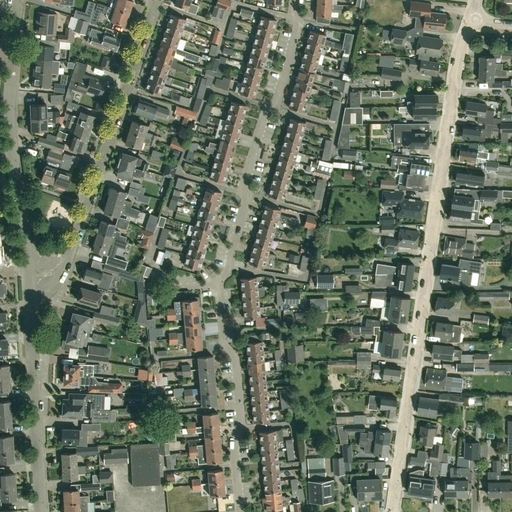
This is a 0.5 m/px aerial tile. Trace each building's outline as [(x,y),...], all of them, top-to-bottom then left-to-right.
[(43,0),(53,1),(53,3),(58,4),(57,7),(62,8),(63,5),(68,5),(68,0),(69,0),(74,0),(73,0),(43,0)] [(110,7),(115,9),(128,13),(132,1),(129,0),(117,0),(116,3),(111,2),(110,7)] [(190,3),(190,0),(173,0),(173,2),(174,3),(175,4),(174,5),(187,9),(186,11),(195,14),(198,6),(190,3)] [(216,0),(215,6),(227,10),(231,1),(229,0),(216,0)] [(432,5),(432,4),(410,2),(409,16),(424,17),(423,28),(443,30),(445,14),(429,12),(430,5),(432,5)] [(115,9),(110,7),(97,3),(95,10),(112,15),(110,21),(124,25),(128,13),(115,9)] [(342,5),(336,5),(331,4),(317,3),(316,16),(315,16),(315,22),(330,25),(330,12),(342,12),(342,9),(342,5)] [(227,11),(227,10),(215,6),(213,6),(210,15),(212,16),(218,18),(218,17),(224,20),(227,11)] [(251,18),(253,11),(240,8),(239,15),(251,18)] [(84,13),(82,19),(89,22),(91,13),(85,11),(84,13)] [(55,35),(57,15),(38,13),(36,33),(55,35)] [(168,24),(183,29),(194,33),(195,28),(184,24),(186,19),(171,14),(171,15),(169,15),(167,19),(169,21),(168,24)] [(259,26),(274,30),(276,20),(262,16),(259,26)] [(81,20),(77,18),(74,29),(73,31),(85,35),(89,22),(81,20)] [(179,38),(183,29),(168,24),(165,33),(179,38)] [(271,40),(274,30),(259,26),(256,35),(271,40)] [(60,41),(70,42),(71,28),(65,28),(64,35),(57,35),(57,41),(60,41)] [(105,33),(91,28),(89,35),(87,42),(109,49),(109,48),(116,50),(120,38),(113,36),(114,34),(105,31),(105,33)] [(211,42),(218,44),(221,32),(215,30),(214,30),(213,33),(211,42)] [(403,44),(405,32),(392,30),(390,42),(403,44)] [(308,40),(323,44),(333,47),(334,42),(324,39),(326,35),(311,31),(308,40)] [(176,48),(179,38),(165,33),(161,43),(176,48)] [(353,34),(345,33),(342,49),(344,50),(344,53),(349,54),(353,34)] [(268,49),(271,40),(256,35),(253,45),(268,49)] [(428,61),(429,54),(439,56),(442,40),(422,37),(419,37),(416,52),(419,53),(418,59),(428,61)] [(53,60),(53,51),(59,52),(60,41),(57,41),(45,40),(44,45),(35,45),(34,59),(53,60)] [(320,54),(323,44),(308,40),(305,50),(320,54)] [(176,48),(161,43),(158,52),(173,57),(174,53),(183,56),(183,57),(198,63),(200,56),(176,48)] [(265,59),(268,49),(253,45),(251,55),(265,59)] [(303,60),(317,64),(321,65),(324,55),(320,54),(305,50),(303,60)] [(177,59),(173,57),(158,52),(155,62),(170,67),(186,73),(188,67),(176,62),(177,59)] [(263,68),(265,59),(251,55),(248,64),(263,68)] [(223,67),(226,58),(220,56),(217,66),(223,67)] [(503,70),(503,64),(495,63),(495,57),(481,56),(481,69),(503,70)] [(51,74),(53,60),(34,59),(33,72),(51,74)] [(381,59),(380,67),(395,67),(395,59),(381,59)] [(315,73),(317,64),(303,60),(300,69),(315,73)] [(420,62),(410,60),(409,67),(419,68),(419,72),(436,75),(438,63),(421,60),(420,62)] [(76,61),(67,87),(71,88),(85,93),(86,91),(94,94),(94,93),(101,95),(105,83),(98,80),(99,79),(83,74),(87,64),(76,61)] [(166,76),(170,67),(155,62),(152,71),(166,76)] [(260,78),(263,68),(248,64),(245,74),(260,78)] [(215,72),(214,75),(216,75),(221,77),(223,67),(217,66),(215,72)] [(399,81),(401,71),(382,68),(381,78),(399,81)] [(322,75),(315,73),(300,69),(297,79),(312,83),(313,79),(321,81),(324,82),(326,76),(322,76),(322,75)] [(481,69),(480,81),(489,81),(494,81),(494,75),(506,76),(507,70),(503,70),(481,69)] [(163,85),(166,76),(152,71),(148,80),(163,85)] [(51,74),(33,72),(32,86),(50,87),(51,74)] [(257,88),(260,78),(245,74),(242,83),(257,88)] [(227,90),(230,79),(223,77),(222,80),(217,78),(214,86),(227,90)] [(198,88),(205,90),(208,80),(201,78),(198,88)] [(511,81),(503,81),(503,88),(511,88),(511,78),(511,79),(511,81)] [(311,88),(312,83),(297,79),(295,88),(309,92),(317,94),(318,90),(311,88)] [(160,95),(163,85),(148,80),(145,90),(160,95)] [(344,81),(340,80),(338,85),(337,91),(347,93),(349,82),(348,82),(344,81)] [(54,83),(54,92),(64,93),(65,84),(57,83),(54,83)] [(254,97),(257,88),(242,83),(239,93),(254,97)] [(202,98),(205,90),(198,88),(196,97),(202,99),(202,98)] [(306,102),(309,92),(295,88),(292,98),(306,102)] [(404,104),(404,98),(411,98),(411,90),(395,90),(396,105),(404,104)] [(51,104),(64,104),(64,101),(62,101),(62,95),(50,95),(51,104)] [(412,95),(412,101),(407,102),(407,106),(405,106),(405,107),(435,106),(435,107),(437,107),(436,95),(412,95)] [(303,112),(306,102),(292,98),(289,108),(303,112)] [(167,118),(170,110),(139,99),(135,113),(151,119),(154,113),(167,118)] [(331,110),(337,111),(339,101),(333,99),(331,110)] [(76,111),(78,105),(68,101),(66,107),(76,111)] [(229,111),(244,115),(247,106),(232,101),(229,111)] [(501,123),(502,119),(493,118),(495,110),(486,109),(487,105),(468,102),(466,114),(478,115),(477,122),(486,124),(500,126),(501,123)] [(31,118),(59,116),(59,111),(46,112),(46,104),(30,105),(31,118)] [(197,112),(176,105),(174,113),(184,116),(194,119),(197,112)] [(413,118),(435,118),(435,107),(435,106),(405,107),(399,107),(399,111),(405,111),(405,112),(412,112),(413,118)] [(73,122),(76,123),(90,128),(94,116),(80,111),(78,117),(68,114),(66,120),(73,122)] [(241,125),(244,115),(229,111),(226,120),(241,125)] [(60,122),(59,117),(59,116),(31,118),(31,131),(47,130),(47,122),(60,122)] [(287,128),(302,133),(305,123),(290,118),(287,128)] [(71,128),(73,122),(66,120),(64,126),(71,128)] [(238,134),(241,125),(226,120),(223,130),(238,134)] [(157,136),(145,132),(147,125),(132,121),(129,132),(153,139),(160,142),(162,138),(157,136)] [(464,126),(463,138),(485,141),(486,136),(491,136),(492,130),(500,131),(511,131),(511,122),(501,123),(500,126),(486,124),(485,129),(481,129),(481,128),(464,126)] [(90,128),(76,123),(72,135),(86,140),(90,128)] [(341,124),(340,132),(349,132),(349,124),(341,124)] [(418,124),(394,124),(394,136),(401,136),(402,145),(409,145),(409,149),(428,148),(428,140),(432,140),(432,131),(418,131),(418,124)] [(299,142),(302,133),(287,128),(284,138),(299,142)] [(235,144),(238,134),(223,130),(220,139),(235,144)] [(196,142),(198,133),(191,131),(188,139),(196,142)] [(62,132),(60,138),(67,140),(69,135),(69,134),(62,132)] [(141,142),(154,146),(156,141),(160,142),(153,139),(129,132),(125,144),(140,148),(141,142)] [(86,140),(72,135),(68,147),(82,152),(82,151),(84,152),(87,144),(85,143),(86,140)] [(54,143),(55,142),(39,137),(37,144),(53,149),(54,143)] [(297,152),(299,142),(284,138),(282,147),(297,152)] [(233,153),(235,144),(220,139),(219,144),(209,141),(208,146),(233,153)] [(182,151),(185,145),(171,140),(169,146),(182,151)] [(349,149),(349,141),(338,141),(336,148),(349,149)] [(61,151),(62,152),(64,145),(55,142),(54,143),(53,149),(61,152),(61,151)] [(488,152),(489,147),(487,146),(478,144),(478,150),(461,148),(459,160),(476,162),(484,163),(486,161),(486,158),(488,158),(488,159),(493,160),(494,159),(495,155),(493,153),(489,152),(488,152)] [(233,153),(208,146),(206,146),(205,150),(216,154),(215,158),(230,163),(233,153)] [(294,161),(297,152),(282,147),(279,157),(294,161)] [(355,160),(356,151),(343,149),(341,159),(355,160)] [(162,160),(164,154),(152,150),(150,156),(162,160)] [(53,183),(58,169),(63,155),(62,155),(63,152),(62,152),(61,151),(61,152),(60,154),(49,151),(46,159),(47,160),(46,165),(41,179),(41,181),(47,183),(47,181),(53,183)] [(148,163),(142,162),(143,160),(137,158),(137,157),(122,152),(119,162),(146,170),(148,163)] [(72,156),(63,153),(63,155),(58,169),(53,183),(59,185),(58,187),(64,189),(64,187),(65,187),(70,173),(66,172),(64,171),(66,165),(69,166),(72,156)] [(399,172),(426,176),(428,163),(412,161),(412,158),(399,156),(397,171),(399,172)] [(291,171),(294,161),(279,157),(276,167),(291,171)] [(227,172),(230,163),(215,158),(212,168),(227,172)] [(315,168),(330,172),(332,164),(319,160),(318,163),(312,161),(310,167),(314,168),(315,168)] [(485,170),(497,171),(499,162),(486,161),(485,170)] [(133,177),(143,179),(146,170),(119,162),(116,171),(118,171),(116,177),(131,182),(133,177)] [(173,179),(177,166),(167,162),(162,175),(173,179)] [(511,168),(511,167),(499,166),(497,174),(511,175),(511,168)] [(289,180),(291,171),(276,167),(273,176),(289,180)] [(224,182),(227,172),(212,168),(209,178),(224,182)] [(313,173),(329,177),(331,172),(330,172),(315,168),(313,173)] [(473,185),(483,186),(485,175),(475,173),(475,172),(458,170),(456,182),(473,185)] [(426,176),(399,172),(397,184),(398,184),(398,190),(417,190),(418,184),(424,185),(425,176),(426,176)] [(286,190),(289,180),(273,176),(271,186),(286,190)] [(394,188),(395,181),(381,180),(380,187),(394,188)] [(283,200),(286,190),(271,186),(268,196),(283,200)] [(130,207),(132,202),(123,199),(125,192),(111,187),(107,200),(130,207)] [(218,202),(219,199),(222,200),(224,194),(221,193),(221,192),(206,188),(203,197),(218,202)] [(137,197),(143,198),(144,195),(138,193),(139,192),(134,191),(129,189),(128,193),(137,197)] [(452,207),(472,210),(480,211),(481,201),(496,201),(497,191),(483,190),(470,189),(469,197),(454,195),(452,207)] [(383,191),(382,205),(398,205),(397,215),(420,218),(423,202),(402,199),(403,192),(383,191)] [(178,197),(178,196),(172,194),(171,199),(184,202),(185,200),(178,197)] [(215,212),(218,202),(203,197),(200,207),(215,212)] [(130,207),(107,200),(103,212),(118,216),(119,212),(125,213),(131,215),(137,217),(139,210),(133,208),(130,207)] [(278,219),(277,220),(289,223),(290,217),(279,214),(280,210),(265,205),(265,206),(264,205),(263,206),(261,210),(262,212),(263,212),(263,215),(278,219)] [(213,221),(215,212),(200,207),(198,217),(213,221)] [(479,218),(479,217),(472,216),(472,210),(452,207),(451,219),(483,224),(484,219),(479,218)] [(308,227),(314,229),(315,224),(317,217),(306,214),(303,226),(308,228),(308,227)] [(275,229),(277,220),(278,219),(263,215),(260,225),(275,229)] [(210,231),(213,221),(198,217),(195,226),(210,231)] [(101,220),(97,232),(111,237),(125,241),(126,238),(119,235),(120,232),(113,230),(115,224),(101,220)] [(388,224),(384,224),(380,225),(381,233),(394,233),(394,224),(388,224)] [(272,239),(275,229),(260,225),(257,234),(272,239)] [(207,240),(210,231),(195,226),(192,236),(207,240)] [(149,249),(154,233),(139,228),(137,234),(142,236),(141,238),(143,239),(140,247),(149,249)] [(416,248),(418,232),(400,229),(398,240),(385,238),(383,249),(396,251),(397,245),(416,248)] [(105,255),(109,243),(124,248),(126,242),(125,241),(111,237),(97,232),(93,244),(94,245),(93,250),(105,255)] [(269,248),(272,239),(257,234),(254,244),(269,248)] [(204,250),(207,240),(192,236),(189,245),(204,250)] [(463,256),(473,257),(475,244),(465,243),(466,240),(447,237),(444,253),(463,256)] [(268,253),(269,248),(254,244),(252,253),(266,258),(274,260),(275,255),(268,253)] [(201,259),(204,250),(189,245),(186,255),(201,259)] [(264,268),(266,258),(252,253),(249,263),(264,268)] [(298,262),(299,256),(289,253),(287,260),(298,262)] [(124,269),(127,261),(108,255),(105,263),(119,267),(124,269)] [(198,269),(201,259),(186,255),(183,265),(198,269)] [(387,256),(386,265),(396,265),(396,257),(387,256)] [(460,259),(459,266),(442,264),(441,277),(450,279),(452,280),(452,282),(470,284),(472,270),(480,271),(481,262),(460,259)] [(306,266),(300,265),(286,262),(284,273),(285,273),(285,275),(292,276),(292,275),(297,276),(300,275),(305,273),(305,271),(306,266)] [(412,277),(414,265),(397,262),(396,268),(389,267),(388,274),(398,275),(412,277)] [(117,275),(119,267),(105,263),(104,263),(102,270),(117,275)] [(148,278),(151,268),(140,264),(137,274),(148,278)] [(109,283),(112,274),(86,267),(82,279),(98,284),(97,286),(107,289),(109,283)] [(385,285),(410,289),(412,277),(398,275),(388,274),(387,274),(385,285)] [(333,288),(333,275),(316,275),(316,288),(333,288)] [(242,289),(257,288),(256,277),(241,279),(242,289)] [(97,305),(101,293),(80,287),(76,299),(97,305)] [(243,299),(258,298),(257,288),(242,289),(243,299)] [(155,303),(156,303),(155,293),(147,295),(148,305),(156,304),(155,303)] [(285,301),(298,301),(298,293),(285,293),(285,301)] [(384,296),(383,299),(382,306),(382,307),(390,308),(407,310),(409,298),(391,296),(391,297),(385,297),(384,296)] [(166,309),(166,314),(198,311),(198,307),(200,307),(199,297),(192,298),(192,300),(182,301),(182,307),(166,309)] [(460,307),(461,301),(455,300),(455,299),(438,297),(435,313),(453,315),(454,306),(460,307)] [(244,309),(259,308),(258,298),(243,299),(244,309)] [(147,318),(145,302),(138,300),(132,323),(147,327),(147,318)] [(116,309),(101,305),(99,313),(114,317),(116,309)] [(407,310),(390,308),(382,307),(382,306),(380,318),(388,319),(388,320),(405,322),(407,310)] [(259,308),(244,309),(245,319),(255,318),(256,326),(264,325),(265,326),(279,325),(278,317),(264,319),(264,317),(260,317),(259,308)] [(114,317),(99,313),(93,311),(91,319),(117,326),(119,318),(114,317)] [(184,325),(199,323),(198,311),(166,314),(167,320),(184,319),(184,325)] [(69,327),(89,332),(91,325),(86,324),(88,317),(73,313),(69,327)] [(488,324),(489,316),(474,314),(473,322),(488,324)] [(450,342),(459,342),(461,325),(453,324),(437,322),(436,335),(451,337),(450,342)] [(177,338),(201,336),(199,323),(184,325),(185,332),(177,333),(177,338)] [(378,330),(379,326),(365,326),(350,326),(350,334),(360,334),(373,334),(376,334),(375,341),(382,342),(403,345),(403,340),(401,340),(402,333),(384,330),(384,331),(378,330)] [(77,349),(77,348),(78,344),(81,345),(82,338),(87,339),(89,332),(69,327),(68,334),(65,334),(61,348),(70,350),(71,347),(77,349)] [(247,353),(263,351),(262,341),(261,341),(260,335),(249,335),(250,342),(246,343),(247,353)] [(201,336),(177,338),(178,343),(186,343),(187,350),(202,348),(201,336)] [(0,353),(8,353),(7,350),(10,350),(9,342),(7,342),(7,338),(0,338),(0,353)] [(402,349),(403,345),(382,342),(381,354),(399,357),(400,349),(402,349)] [(288,361),(303,360),(302,344),(286,345),(288,361)] [(462,357),(463,350),(454,349),(454,346),(435,344),(433,356),(453,358),(453,356),(462,357)] [(87,350),(77,348),(77,349),(76,358),(107,363),(109,348),(87,345),(87,350)] [(248,363),(263,362),(263,351),(247,353),(248,363)] [(474,362),(488,362),(488,354),(473,354),(474,362)] [(198,369),(214,368),(213,356),(197,357),(198,369)] [(0,377),(9,377),(9,372),(10,372),(11,372),(10,366),(9,366),(8,366),(8,365),(3,365),(3,360),(0,359),(0,377)] [(249,373),(264,371),(263,362),(248,363),(249,373)] [(488,362),(474,362),(474,363),(456,363),(456,371),(488,371),(489,369),(493,368),(492,363),(488,363),(488,362)] [(90,375),(92,375),(93,371),(99,371),(100,365),(78,364),(78,365),(64,365),(64,374),(90,375)] [(384,366),(373,365),(372,371),(383,373),(382,379),(398,381),(400,368),(384,366)] [(200,381),(215,380),(214,368),(198,369),(200,381)] [(445,388),(447,371),(427,369),(425,385),(445,388)] [(250,383),(265,381),(264,371),(249,373),(250,383)] [(161,377),(161,373),(155,373),(156,386),(166,385),(166,377),(161,377)] [(121,384),(99,383),(94,377),(94,376),(92,376),(92,375),(90,375),(64,374),(63,384),(78,385),(78,383),(88,384),(87,392),(121,393),(121,384)] [(9,377),(0,377),(0,390),(10,390),(10,389),(11,389),(12,389),(11,383),(10,383),(9,383),(9,377)] [(201,393),(216,392),(215,380),(200,381),(201,393)] [(251,393),(266,391),(265,381),(250,383),(251,393)] [(184,396),(192,394),(192,389),(183,390),(183,388),(172,389),(173,396),(184,396)] [(251,402),(267,401),(266,391),(251,393),(251,402)] [(216,392),(201,393),(202,406),(217,404),(216,392)] [(93,409),(103,409),(104,394),(68,393),(68,399),(63,399),(62,408),(93,409)] [(147,406),(155,406),(155,394),(147,395),(147,406)] [(448,395),(441,394),(440,400),(421,398),(418,414),(436,416),(437,411),(447,413),(448,403),(457,405),(456,412),(461,413),(462,405),(464,397),(448,395)] [(394,411),(396,398),(369,395),(368,403),(377,404),(376,409),(384,409),(383,416),(392,417),(393,410),(394,411)] [(164,410),(172,410),(171,397),(163,397),(164,407),(164,410)] [(0,413),(11,413),(10,400),(0,400),(0,413)] [(252,412),(268,411),(267,401),(251,402),(252,412)] [(103,410),(103,409),(93,409),(62,408),(62,416),(75,417),(75,418),(82,418),(82,416),(93,416),(93,423),(97,423),(97,422),(109,423),(110,410),(103,410)] [(268,411),(252,412),(253,422),(269,421),(268,411)] [(11,413),(0,413),(0,425),(12,425),(11,413)] [(204,427),(219,426),(217,413),(202,414),(204,427)] [(365,415),(353,415),(353,416),(354,423),(365,423),(365,417),(365,415)] [(82,429),(78,429),(62,428),(61,442),(77,443),(76,445),(87,446),(87,430),(96,431),(96,424),(82,423),(82,429)] [(345,425),(336,425),(340,444),(347,444),(347,431),(345,431),(345,425)] [(186,428),(187,434),(204,433),(205,438),(220,437),(219,426),(204,427),(195,427),(186,428)] [(436,437),(436,436),(437,428),(435,428),(421,426),(419,442),(425,443),(425,446),(432,447),(432,444),(433,444),(433,443),(434,437),(436,437)] [(359,439),(389,443),(391,430),(376,428),(375,435),(373,434),(373,432),(367,432),(367,434),(360,432),(359,438),(359,439)] [(169,441),(168,430),(166,430),(160,431),(160,442),(169,441)] [(260,442),(276,441),(275,431),(259,432),(260,442)] [(0,449),(13,448),(12,435),(0,436),(0,449)] [(189,451),(221,449),(220,437),(205,438),(205,444),(197,445),(197,446),(189,446),(189,451)] [(373,453),(387,455),(389,443),(359,439),(358,444),(365,445),(364,452),(373,453)] [(261,452),(277,451),(276,441),(260,442),(261,452)] [(464,457),(464,458),(466,458),(469,458),(478,459),(479,442),(476,442),(465,441),(464,457)] [(159,443),(160,455),(170,454),(169,442),(159,443)] [(158,443),(130,445),(131,469),(159,468),(158,443)] [(430,452),(429,459),(438,460),(442,461),(443,453),(444,445),(441,445),(435,444),(434,452),(431,451),(430,452)] [(351,445),(342,445),(343,454),(351,453),(351,445)] [(88,447),(89,454),(93,454),(98,454),(98,446),(88,447)] [(13,448),(0,449),(0,461),(13,461),(13,448)] [(103,464),(127,463),(126,448),(110,449),(110,452),(103,453),(103,464)] [(189,451),(190,457),(198,456),(199,463),(222,461),(221,449),(189,451)] [(262,462),(277,460),(277,451),(261,452),(262,462)] [(62,467),(76,466),(76,452),(62,453),(62,467)] [(174,469),(174,465),(177,464),(176,454),(165,455),(167,470),(174,469)] [(308,477),(325,476),(323,457),(307,458),(308,477)] [(333,475),(344,474),(343,457),(332,458),(333,475)] [(419,458),(417,464),(425,466),(426,459),(419,458)] [(502,496),(502,482),(502,475),(501,475),(500,459),(492,460),(493,471),(488,471),(488,482),(489,482),(489,496),(502,496)] [(263,472),(278,470),(277,460),(262,462),(263,472)] [(423,478),(421,494),(422,494),(422,496),(423,497),(427,497),(428,496),(428,495),(434,496),(436,480),(435,480),(436,474),(440,474),(442,461),(438,460),(436,471),(431,470),(430,479),(429,479),(423,478)] [(77,466),(76,466),(62,467),(63,480),(77,479),(77,473),(84,473),(84,466),(77,466)] [(445,480),(445,496),(458,496),(458,493),(456,493),(456,490),(457,490),(457,479),(457,467),(451,468),(451,479),(445,480)] [(456,490),(456,493),(458,493),(458,496),(468,496),(468,480),(470,480),(471,467),(470,467),(457,467),(457,479),(457,490),(456,490)] [(159,468),(131,469),(132,486),(160,484),(159,468)] [(209,483),(224,482),(222,469),(207,470),(209,483)] [(264,482),(279,480),(278,470),(263,472),(264,482)] [(411,477),(409,493),(421,494),(423,478),(424,471),(419,470),(410,473),(410,477),(411,477)] [(0,487),(15,486),(14,473),(0,474),(0,481),(0,482),(0,481),(0,487)] [(112,481),(112,473),(100,473),(101,482),(112,481)] [(369,498),(368,478),(361,479),(361,473),(350,473),(350,483),(356,483),(357,499),(369,498)] [(368,478),(369,498),(381,498),(380,478),(382,478),(382,473),(375,474),(375,478),(368,478)] [(502,482),(502,496),(511,495),(511,474),(502,475),(502,482)] [(265,492),(280,490),(279,480),(264,482),(265,492)] [(310,502),(334,500),(332,480),(309,481),(310,502)] [(224,482),(209,483),(210,495),(225,494),(224,482)] [(15,486),(0,487),(0,493),(1,493),(1,499),(16,499),(15,486)] [(297,489),(291,489),(292,496),(297,496),(298,499),(303,499),(302,489),(297,489)] [(78,496),(78,490),(63,490),(64,503),(86,502),(89,502),(88,496),(78,496)] [(263,502),(289,500),(289,497),(284,497),(284,496),(281,496),(280,490),(265,492),(265,498),(262,498),(263,502)] [(289,500),(263,502),(263,506),(266,506),(267,511),(271,511),(270,511),(282,511),(282,505),(290,505),(289,500)] [(86,502),(64,503),(64,508),(63,508),(62,509),(62,511),(79,511),(79,510),(87,510),(86,502)] [(300,511),(299,502),(292,503),(293,511),(289,511),(300,511)]
